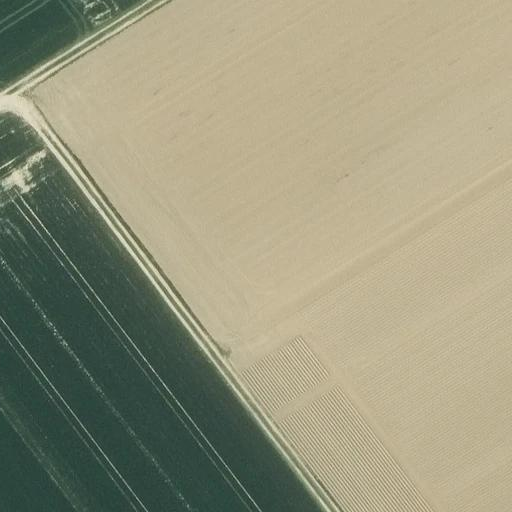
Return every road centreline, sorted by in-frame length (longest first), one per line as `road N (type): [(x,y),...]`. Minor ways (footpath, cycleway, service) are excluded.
road 1 (track): [(333,511),(15,92)]
road 2 (track): [(165,0),(0,101)]
